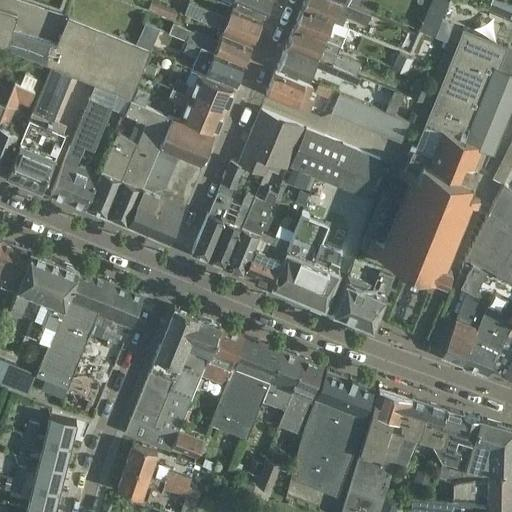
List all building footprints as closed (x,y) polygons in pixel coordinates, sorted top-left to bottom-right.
[(227,16),(189,0),(187,0),(183,11),(252,38),(261,16),(232,4),(227,16)] [(232,0),(263,13),(268,0),(232,0)] [(340,0),(303,0),(301,6),(332,19),(338,5),(342,7),(340,12),(365,22),(370,12),(340,0)] [(301,6),(293,24),(339,44),(347,25),(332,19),(301,6)] [(0,8),(0,44),(49,65),(70,73),(130,97),(150,49),(67,15),(56,42),(12,28),(16,14),(0,8)] [(172,21),(168,30),(186,37),(185,38),(199,44),(242,62),(250,42),(221,30),(217,40),(172,21)] [(293,24),(285,42),(348,69),(355,72),(359,63),(342,56),(341,57),(335,54),(339,44),(293,24)] [(491,149),(511,97),(511,45),(507,44),(462,26),(423,122),(441,129),(430,154),(412,147),(401,174),(408,177),(381,244),(373,241),(369,251),(435,278),(436,276),(445,280),(451,266),(445,264),(470,202),(475,204),(478,196),(468,192),(476,173),(470,170),(480,144),(491,149)] [(285,42),(276,65),(307,78),(313,63),(344,77),(348,69),(285,42)] [(234,82),(242,62),(199,44),(191,64),(234,82)] [(405,71),(411,56),(399,51),(392,66),(405,71)] [(31,109),(48,116),(52,118),(70,73),(49,65),(31,109)] [(307,109),(312,98),(307,96),(311,84),(275,69),(265,91),(307,109)] [(232,86),(198,71),(192,84),(175,77),(171,86),(223,107),(232,86)] [(421,100),(428,83),(415,78),(408,94),(421,100)] [(12,83),(4,103),(0,112),(0,169),(1,170),(20,124),(7,119),(21,86),(12,83)] [(215,128),(223,107),(171,86),(168,95),(185,102),(180,114),(215,128)] [(137,101),(157,109),(161,98),(141,90),(137,101)] [(340,116),(349,96),(337,91),(329,111),(340,116)] [(85,205),(98,172),(75,162),(83,144),(92,148),(110,105),(88,96),(49,190),(85,205)] [(352,121),(360,101),(349,96),(340,116),(352,121)] [(158,144),(170,115),(130,98),(124,111),(145,120),(136,140),(105,213),(126,222),(158,144)] [(363,126),(372,106),(360,101),(352,121),(363,126)] [(259,106),(237,160),(245,163),(263,171),(265,165),(268,157),(280,162),(286,165),(287,162),(303,124),(259,106)] [(372,106),(363,126),(375,131),(384,111),(372,106)] [(45,124),(48,116),(31,109),(5,171),(40,186),(63,131),(45,124)] [(384,111),(375,131),(386,136),(395,116),(384,111)] [(170,114),(170,115),(158,144),(178,152),(201,161),(213,132),(170,114)] [(395,116),(386,136),(398,141),(407,121),(395,116)] [(305,126),(290,164),(364,194),(379,157),(305,126)] [(105,213),(136,140),(116,131),(98,172),(85,205),(105,213)] [(146,230),(178,152),(158,144),(126,222),(146,230)] [(178,152),(146,230),(168,239),(201,161),(178,152)] [(229,157),(220,179),(235,185),(245,163),(237,160),(229,157)] [(268,157),(265,165),(276,170),(280,162),(268,157)] [(220,179),(191,249),(206,255),(222,216),(235,185),(220,179)] [(511,188),(503,181),(488,210),(511,228),(511,188)] [(254,193),(224,263),(242,270),(242,271),(260,229),(276,190),(268,187),(263,198),(254,193)] [(222,216),(206,255),(224,263),(254,193),(246,190),(233,221),(222,216)] [(289,239),(271,282),(323,304),(339,268),(313,257),(328,222),(301,210),(289,239)] [(511,228),(488,210),(465,254),(485,265),(511,279),(511,228)] [(260,229),(242,271),(271,282),(289,239),(275,234),(274,236),(260,229)] [(9,306),(9,304),(11,299),(30,247),(0,237),(0,280),(1,279),(9,283),(2,303),(9,306)] [(21,308),(32,313),(25,329),(48,338),(77,266),(59,258),(30,247),(11,299),(9,304),(9,306),(8,306),(3,319),(14,323),(21,308)] [(471,292),(485,265),(465,254),(454,283),(465,289),(471,292)] [(511,313),(511,279),(485,265),(471,292),(485,300),(486,299),(507,311),(511,313)] [(66,385),(92,320),(109,279),(77,266),(48,338),(34,372),(66,385)] [(372,323),(392,275),(380,270),(372,289),(366,287),(368,282),(347,274),(334,307),(333,307),(333,308),(372,324),(373,323),(372,323)] [(109,279),(92,320),(100,323),(104,313),(129,324),(143,292),(109,279)] [(439,352),(460,361),(468,342),(485,300),(471,292),(465,289),(439,352)] [(493,352),(489,361),(511,373),(511,314),(485,300),(468,342),(477,346),(493,352)] [(148,367),(172,376),(198,314),(174,304),(148,367)] [(190,397),(200,372),(220,323),(198,314),(172,376),(148,367),(144,378),(168,388),(190,397)] [(232,365),(245,333),(221,323),(208,356),(201,372),(225,382),(232,365)] [(250,373),(263,341),(245,333),(232,365),(250,373)] [(254,418),(261,399),(282,348),(263,341),(250,373),(232,365),(225,382),(209,423),(246,438),(254,418)] [(484,371),(489,361),(493,352),(477,346),(468,342),(460,361),(469,365),(484,371)] [(283,408),(304,357),(282,348),(261,399),(283,408)] [(293,435),(303,411),(322,364),(304,357),(283,408),(275,428),(293,435)] [(0,381),(7,384),(14,365),(4,360),(0,370),(0,381)] [(14,365),(7,384),(17,388),(25,369),(14,365)] [(374,384),(326,365),(304,419),(290,472),(336,490),(364,418),(362,417),(374,384)] [(25,369),(17,388),(27,392),(35,373),(25,369)] [(123,429),(170,448),(171,445),(178,428),(179,424),(190,397),(168,388),(144,378),(123,429)] [(379,385),(339,511),(378,511),(395,460),(408,418),(404,417),(411,396),(411,395),(379,385)] [(408,418),(395,460),(408,464),(417,435),(433,440),(442,456),(456,461),(459,451),(460,448),(450,446),(454,435),(438,430),(445,406),(411,396),(404,417),(408,418)] [(445,406),(438,430),(454,435),(450,446),(460,448),(459,451),(468,452),(479,416),(445,406)] [(43,437),(69,443),(75,420),(49,413),(43,437)] [(442,456),(437,474),(452,478),(480,474),(480,468),(511,468),(511,463),(511,426),(479,416),(468,452),(459,451),(456,461),(442,456)] [(23,432),(34,434),(37,422),(26,419),(23,432)] [(196,455),(204,435),(179,424),(178,428),(171,445),(196,455)] [(31,447),(34,434),(23,432),(20,444),(31,447)] [(64,466),(69,443),(43,437),(37,459),(64,466)] [(124,464),(163,477),(166,469),(166,467),(152,462),(156,449),(132,441),(124,464)] [(270,486),(280,462),(264,456),(254,480),(270,486)] [(58,488),(64,466),(37,459),(31,482),(58,488)] [(23,480),(26,467),(15,464),(12,477),(23,480)] [(161,486),(160,485),(163,477),(124,464),(116,487),(145,497),(150,485),(160,488),(161,486)] [(480,474),(452,478),(451,497),(484,498),(483,504),(511,504),(511,468),(480,468),(480,474)] [(187,486),(190,477),(166,469),(163,477),(187,486)] [(20,492),(23,480),(12,477),(9,489),(20,492)] [(184,494),(187,486),(163,477),(160,485),(161,486),(184,494)] [(53,511),(58,488),(31,482),(26,504),(53,511)] [(412,493),(410,510),(432,511),(510,511),(511,509),(483,509),(483,504),(484,498),(451,497),(412,493)]
